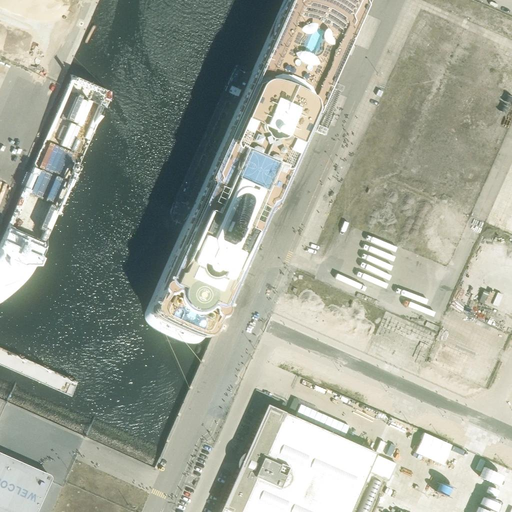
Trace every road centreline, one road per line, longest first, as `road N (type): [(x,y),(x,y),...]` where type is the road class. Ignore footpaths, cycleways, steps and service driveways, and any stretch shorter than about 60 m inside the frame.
road 1 (unclassified): [(192,511),(270,352),(477,439)]
road 2 (unknown): [(511,145),(480,215),(439,275),(408,284),(266,251)]
road 3 (unclassified): [(80,0),(0,174)]
